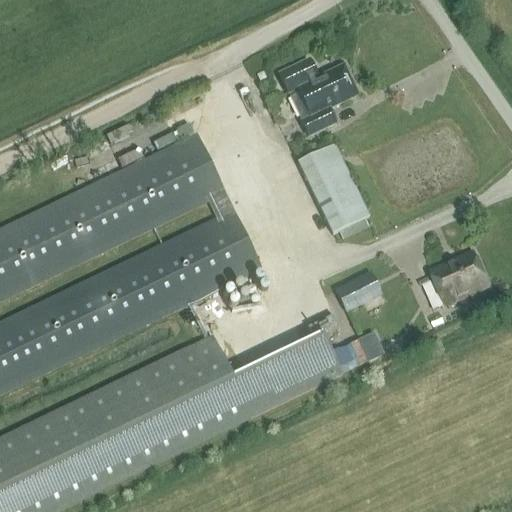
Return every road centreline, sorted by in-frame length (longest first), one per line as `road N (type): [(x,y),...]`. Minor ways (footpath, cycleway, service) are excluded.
road 1 (track): [(0,165),(211,64)]
road 2 (unclassified): [(511,121),(427,0)]
road 3 (unclassified): [(211,64),(326,0)]
